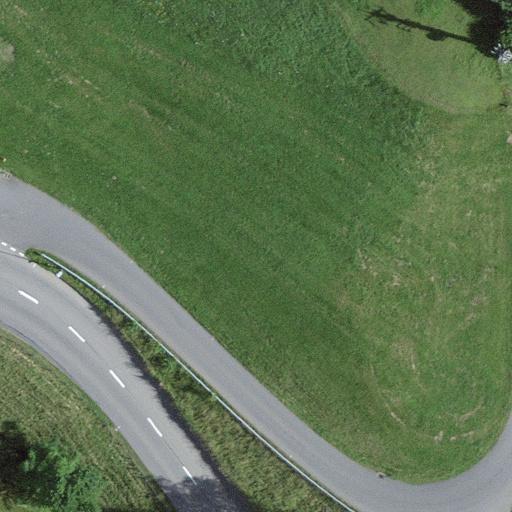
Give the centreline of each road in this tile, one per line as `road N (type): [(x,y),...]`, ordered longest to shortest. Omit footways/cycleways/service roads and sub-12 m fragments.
road 1 (unclassified): [(409,511),(316,459),(81,244),(0,213)]
road 2 (secondary): [(215,511),(76,334),(0,283)]
